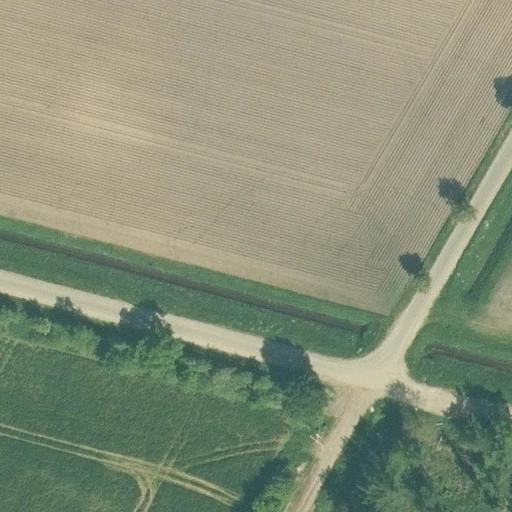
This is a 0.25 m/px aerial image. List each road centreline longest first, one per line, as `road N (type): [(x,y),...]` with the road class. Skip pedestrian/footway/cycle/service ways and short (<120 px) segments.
road 1 (residential): [(0,271),(367,366)]
road 2 (unclassified): [(367,366),(511,121)]
road 3 (track): [(281,511),(367,366)]
road 4 (track): [(511,404),(367,366)]
